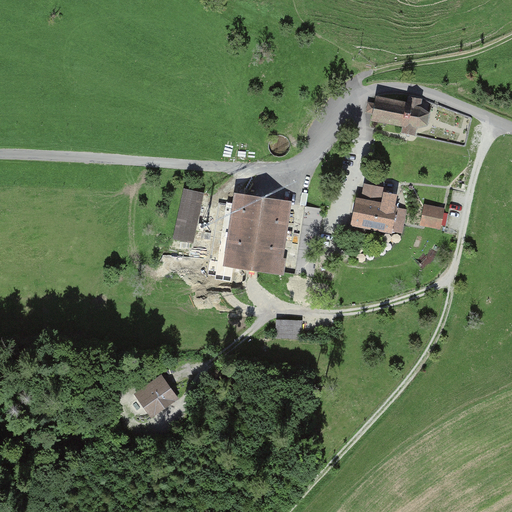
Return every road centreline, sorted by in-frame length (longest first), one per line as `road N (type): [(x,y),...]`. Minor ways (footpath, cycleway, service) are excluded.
road 1 (unclassified): [(0,162),(296,164),(358,95),(392,86),(440,95),(511,126)]
road 2 (track): [(496,119),(444,280),(347,312),(275,311),(195,374)]
road 3 (track): [(451,274),(445,313),(423,360),(288,511)]
road 4 (track): [(357,79),(511,36)]
